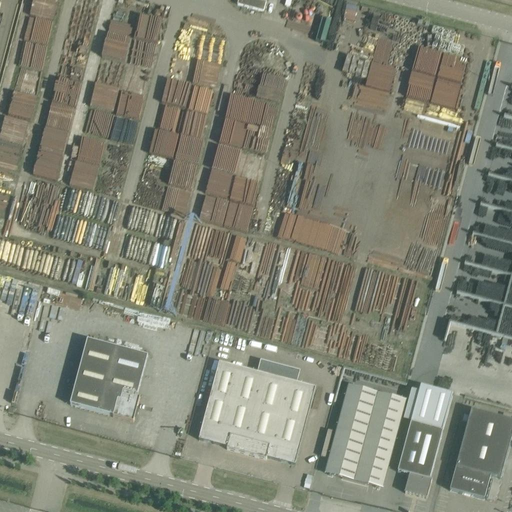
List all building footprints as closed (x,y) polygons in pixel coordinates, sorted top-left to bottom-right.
[(238,0),(237,5),(263,12),(266,2),(257,0),(238,0)] [(135,420),(138,414),(136,413),(140,398),(137,397),(148,356),(87,340),(70,405),(113,416),(113,417),(133,423),(134,419),(135,420)] [(257,373),(297,384),(300,372),(260,362),(257,373)] [(219,363),(201,430),(199,440),(227,448),(227,450),(266,460),(267,458),(295,466),(298,456),(316,389),(297,384),(257,373),(219,363)] [(353,384),(335,473),(393,485),(411,396),(353,384)] [(500,480),(511,435),(511,421),(471,410),(450,491),(484,500),(491,477),(500,480)] [(427,499),(429,489),(432,479),(430,478),(442,432),(410,423),(398,473),(409,476),(404,493),(427,499)] [(365,507),(366,500),(327,491),(323,511),(327,511),(345,511),(348,500),(357,502),(356,505),(365,507)]
